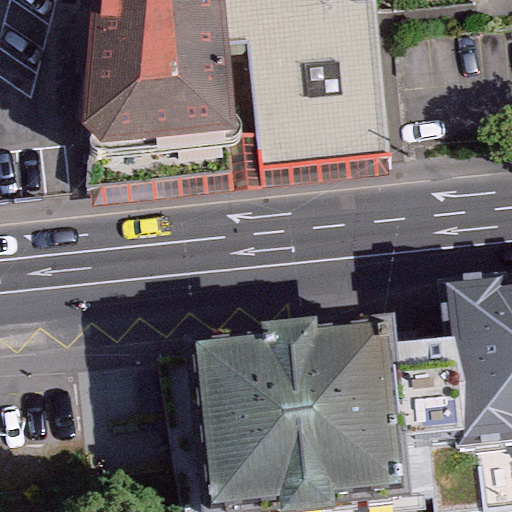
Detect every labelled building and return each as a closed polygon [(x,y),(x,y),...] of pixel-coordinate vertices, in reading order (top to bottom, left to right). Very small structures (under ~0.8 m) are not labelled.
[(100,0),(95,160),(239,149),(232,46),(228,0),(100,0)] [(228,0),(232,46),(256,44),(268,163),(395,156),(380,0),(228,0)] [(511,287),(452,293),(456,341),(463,432),(465,455),(484,453),(511,451),(511,287)] [(398,329),(193,353),(211,511),(419,511),(411,437),(400,347),(398,329)] [(463,432),(456,341),(400,347),(411,437),(463,432)] [(211,511),(193,353),(84,363),(98,511),(211,511)] [(511,511),(511,451),(484,453),(488,511),(511,511)]
